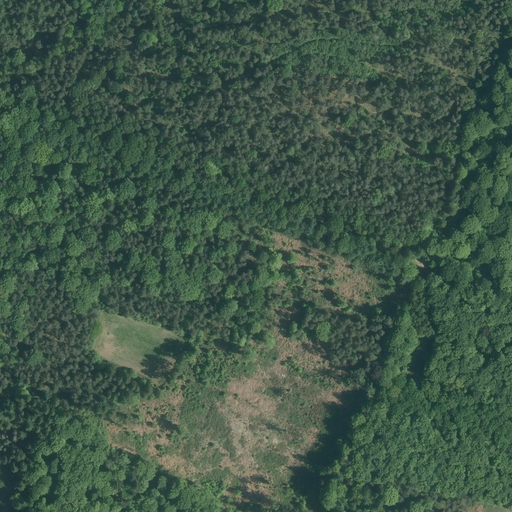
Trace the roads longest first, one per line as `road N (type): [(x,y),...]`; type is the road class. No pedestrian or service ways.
road 1 (track): [(0,252),(395,320)]
road 2 (track): [(421,258),(61,114)]
road 3 (track): [(421,258),(511,15)]
road 4 (track): [(343,447),(421,258)]
road 5 (track): [(0,264),(61,114)]
road 6 (track): [(61,114),(96,27),(116,0)]
road 7 (track): [(334,466),(452,490)]
